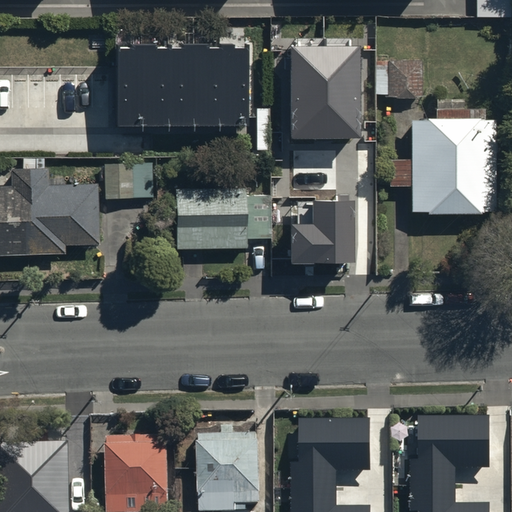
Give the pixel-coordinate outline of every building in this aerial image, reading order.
[(247,48),(116,48),(116,124),(247,123),(247,48)] [(291,49),(292,138),(361,138),(360,49),(291,49)] [(390,95),(423,94),(422,61),(390,61),(390,95)] [(409,188),(409,209),(498,208),(497,120),(408,121),(408,158),(388,158),(389,189),(409,188)] [(152,163),(105,163),(105,198),(153,197),(152,163)] [(12,183),(0,183),(0,253),(65,253),(65,246),(96,246),(99,245),(99,182),(95,182),(49,183),(49,168),(11,169),(12,183)] [(179,253),(246,252),(246,241),(269,241),(269,198),(245,198),(245,189),(178,190),(179,253)] [(356,200),(315,201),(316,226),(292,226),(292,263),(356,262),(356,200)] [(488,419),(421,419),(421,465),(414,465),(414,508),(422,508),(421,511),(490,511),(490,506),(456,506),(456,467),(488,467),(488,419)] [(367,423),(301,423),(301,469),(294,469),(294,511),(301,511),(369,511),(370,510),(336,510),(336,471),(368,471),(367,423)] [(77,511),(77,438),(9,439),(10,511),(77,511)] [(201,443),(201,511),(235,511),(235,505),(258,504),(258,443),(201,443)] [(107,445),(107,511),(163,511),(163,445),(107,445)]
